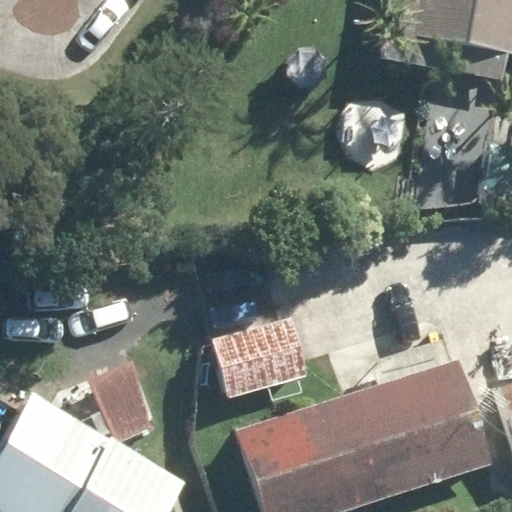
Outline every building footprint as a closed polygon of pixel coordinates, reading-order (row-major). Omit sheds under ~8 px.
[(116,0),(138,19),(154,0),(116,0)] [(511,0),(391,0),(381,72),(499,89),(503,65),(511,66),(511,0)] [(264,274),(189,301),(224,395),(298,368),(264,274)] [(453,362),(231,435),(256,511),(347,511),(487,466),(453,362)] [(511,383),(494,389),(511,443),(511,383)] [(161,511),(176,487),(22,395),(0,431),(0,511),(161,511)]
